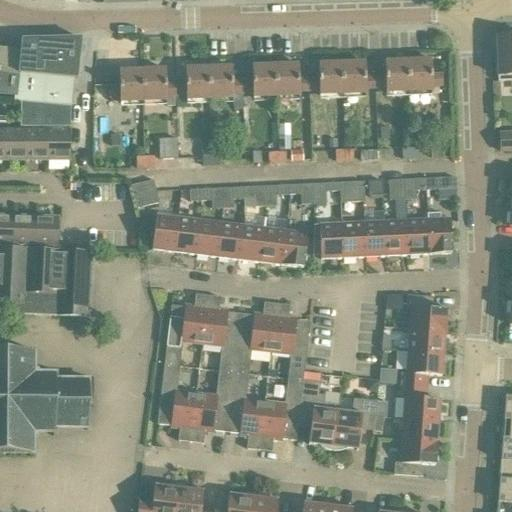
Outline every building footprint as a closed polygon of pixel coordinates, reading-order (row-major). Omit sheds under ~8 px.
[(511,82),(511,35),(510,35),(507,34),(503,35),(500,37),(499,38),(495,38),(496,58),(495,58),(496,64),(497,83),(511,82)] [(19,74),(32,75),(77,80),(80,39),(22,41),(21,51),(19,74)] [(431,88),(439,88),(442,88),(442,75),(431,75),(430,60),(408,61),(409,93),(432,92),(431,88)] [(385,94),(409,93),(408,61),(384,62),(384,77),(381,77),(381,90),(385,90),(385,94)] [(364,63),(344,64),(344,95),(365,94),(365,90),(381,90),(381,77),(365,78),(364,63)] [(318,79),(308,80),(309,93),(319,92),(319,96),(344,95),(344,64),(318,64),(318,79)] [(299,93),(309,93),(308,80),(298,80),(298,65),(274,66),(275,97),(299,97),(299,93)] [(242,82),(243,95),(243,104),(252,104),(252,98),(275,97),(274,66),(251,67),(252,82),(242,82)] [(186,98),(186,101),(209,100),(208,68),(185,69),(185,84),(175,84),(175,98),(186,98)] [(209,100),(232,99),(232,105),(243,104),(243,95),(242,82),(232,82),(231,68),(208,68),(209,100)] [(175,98),(175,84),(165,85),(165,70),(141,71),(142,102),(166,101),(166,107),(176,107),(175,98)] [(119,86),(108,87),(109,100),(119,99),(119,103),(142,102),(141,71),(118,71),(119,86)] [(0,95),(17,97),(19,74),(0,72),(0,95)] [(70,108),(20,103),(19,128),(70,128),(70,108)] [(24,130),(2,130),(2,161),(24,161),(24,130)] [(46,131),(24,130),(24,161),(47,161),(46,131)] [(69,131),(46,131),(47,161),(69,161),(69,131)] [(511,152),(511,133),(499,134),(500,153),(511,152)] [(289,137),(277,137),(278,151),(290,151),(289,137)] [(159,160),(172,160),(177,159),(176,139),(158,140),(159,160)] [(119,158),(128,158),(127,147),(118,147),(119,158)] [(402,160),(411,160),(410,149),(401,150),(402,160)] [(419,149),(410,149),(411,160),(419,160),(419,149)] [(443,149),(431,150),(431,159),(443,159),(443,149)] [(239,151),(226,151),(226,161),(239,161),(239,151)] [(335,162),(345,162),(345,151),(335,151),(335,162)] [(252,165),(261,164),(261,152),(252,152),(252,165)] [(302,162),(302,152),(290,153),(291,162),(302,162)] [(377,152),(359,153),(360,162),(377,161),(377,152)] [(285,153),(277,154),(278,164),(285,164),(285,153)] [(268,165),(278,164),(277,154),(268,154),(268,165)] [(202,167),(210,167),(210,156),(201,156),(202,167)] [(219,156),(210,156),(210,167),(219,166),(219,156)] [(136,169),(144,169),(144,158),(136,158),(136,169)] [(153,158),(144,158),(144,169),(153,169),(153,158)] [(455,179),(425,180),(426,192),(455,190),(455,179)] [(425,180),(414,181),(415,192),(426,192),(425,180)] [(152,181),(130,187),(132,198),(155,193),(152,181)] [(132,198),(135,210),(158,204),(152,181),(155,193),(132,198)] [(388,182),(389,202),(404,201),(403,181),(388,182)] [(368,197),(382,196),(382,182),(368,183),(368,197)] [(340,204),(357,203),(356,183),(339,184),(339,193),(340,204)] [(325,193),(339,193),(339,184),(324,185),(325,193)] [(313,206),(312,185),(288,187),(289,196),(300,196),(301,206),(313,206)] [(275,187),(275,197),(289,196),(288,187),(275,187)] [(243,189),(243,200),(244,209),(265,208),(264,188),(243,189)] [(243,200),(243,189),(232,189),(232,201),(243,200)] [(210,190),(199,191),(200,203),(211,202),(210,190)] [(189,191),(189,203),(200,203),(199,191),(189,191)] [(427,215),(427,220),(429,256),(451,255),(449,219),(440,220),(440,214),(427,215)] [(0,247),(12,248),(13,217),(0,216),(0,247)] [(147,216),(137,218),(140,229),(150,227),(147,216)] [(151,251),(173,254),(178,218),(156,216),(151,251)] [(36,218),(13,217),(12,248),(34,249),(36,218)] [(58,219),(36,218),(34,249),(57,249),(58,219)] [(199,221),(178,218),(173,254),(195,256),(199,221)] [(428,256),(429,256),(427,220),(406,221),(407,257),(428,256)] [(195,256),(216,259),(221,224),(199,221),(195,256)] [(406,221),(384,222),(386,258),(407,257),(406,221)] [(364,259),(386,258),(384,222),(362,223),(364,259)] [(362,223),(341,224),(342,260),(364,259),(362,223)] [(242,226),(221,224),(216,259),(238,262),(242,226)] [(320,261),(342,260),(341,224),(318,225),(320,261)] [(263,229),(242,226),(238,262),(259,264),(263,229)] [(280,267),(285,231),(263,229),(259,264),(280,267)] [(307,234),(285,231),(280,267),(303,270),(307,234)] [(7,313),(88,317),(91,253),(0,248),(0,304),(2,304),(2,305),(3,307),(4,309),(6,310),(7,310),(7,313)] [(201,347),(207,297),(195,296),(193,307),(184,306),(184,308),(171,307),(163,366),(178,368),(181,344),(201,347)] [(409,331),(444,333),(446,311),(432,310),(433,298),(406,296),(405,309),(410,309),(409,331)] [(218,373),(233,374),(240,315),(227,314),(227,312),(218,311),(220,299),(207,297),(201,347),(221,349),(218,373)] [(270,355),(276,305),(263,304),(262,316),(253,315),(253,317),(240,315),(233,374),(247,376),(250,353),(270,355)] [(302,383),(302,382),(303,373),(309,323),(296,322),(296,320),(287,319),(288,307),(276,305),(270,355),(290,357),(287,381),(302,383)] [(409,331),(407,352),(442,355),(444,334),(444,333),(409,331)] [(382,336),(381,350),(389,351),(390,337),(382,336)] [(32,436),(35,436),(35,434),(52,434),(52,428),(87,429),(88,381),(52,380),(52,375),(36,375),(35,373),(33,372),(33,353),(0,352),(0,454),(32,455),(32,436)] [(441,377),(442,355),(407,352),(406,374),(401,374),(400,386),(426,388),(427,376),(441,377)] [(178,368),(163,366),(156,425),(170,427),(170,429),(179,430),(177,442),(189,443),(195,394),(175,392),(178,368)] [(213,432),(225,434),(233,374),(218,373),(216,396),(195,394),(189,443),(202,445),(204,433),(213,434),(213,432)] [(233,374),(225,434),(238,435),(238,437),(247,438),(246,450),(258,452),(264,402),(244,400),(247,376),(233,374)] [(264,402),(258,452),(271,453),(272,441),(281,442),(282,440),(295,442),(297,425),(298,425),(299,419),(298,419),(302,383),(287,381),(284,404),(264,402)] [(378,382),(366,381),(365,388),(370,393),(377,394),(378,382)] [(302,382),(302,383),(298,419),(299,419),(311,420),(308,446),(309,446),(309,445),(318,446),(324,450),(332,452),(336,413),(337,406),(323,404),(324,396),(318,396),(320,384),(302,382)] [(404,399),(402,421),(437,423),(439,401),(425,400),(426,388),(400,386),(399,398),(404,399)] [(381,388),(379,411),(398,413),(399,389),(381,388)] [(501,438),(511,439),(511,398),(504,398),(501,438)] [(373,428),(374,418),(376,403),(353,400),(351,415),(336,413),(332,452),(340,452),(347,449),(356,450),(355,451),(357,452),(360,426),(373,428)] [(374,418),(373,428),(373,432),(381,433),(383,419),(374,418)] [(402,421),(401,442),(436,445),(436,444),(437,423),(402,421)] [(511,480),(511,439),(501,438),(500,460),(498,480),(511,480)] [(435,467),(436,445),(401,442),(399,464),(394,464),(393,476),(419,478),(420,466),(435,467)] [(511,511),(511,480),(498,480),(497,501),(496,511),(511,511)] [(175,511),(179,485),(171,485),(164,488),(155,487),(155,486),(154,485),(151,511),(137,509),(136,511),(175,511)] [(201,492),(193,491),(186,487),(179,485),(175,511),(200,511),(203,491),(201,491),(201,492)] [(250,511),(253,494),(251,494),(245,494),(240,496),(238,497),(230,496),(230,494),(228,494),(226,511),(250,511)] [(276,501),(267,500),(261,496),(253,494),(250,511),(275,511),(277,500),(276,500),(276,501)] [(326,511),(328,503),(325,503),(323,503),(320,503),(318,504),(315,504),(313,506),(304,504),(304,503),(303,503),(301,511),(326,511)] [(350,510),(342,509),(335,505),(328,503),(326,511),(351,511),(352,509),(351,509),(350,510)]
